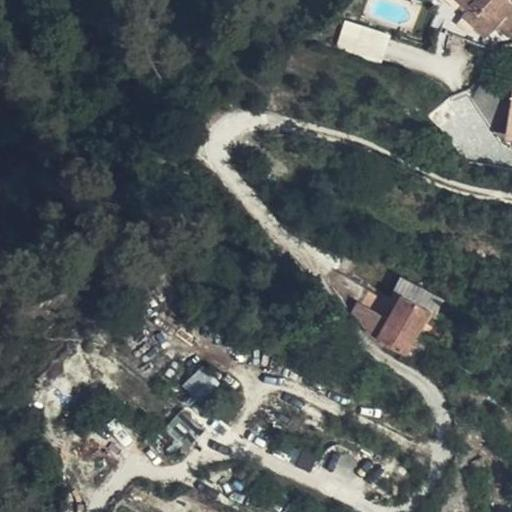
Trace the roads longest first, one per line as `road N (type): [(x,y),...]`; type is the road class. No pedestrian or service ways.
road 1 (residential): [(400,511),(439,482),(444,416),(418,381),(366,343),(270,215),(223,169),(214,154),(219,135),(255,112),(287,116),(511,201)]
road 2 (track): [(214,154),(183,132),(203,81),(231,66),(270,69),(330,0)]
